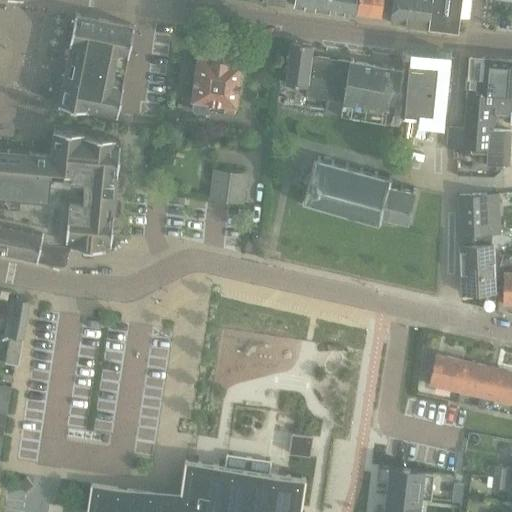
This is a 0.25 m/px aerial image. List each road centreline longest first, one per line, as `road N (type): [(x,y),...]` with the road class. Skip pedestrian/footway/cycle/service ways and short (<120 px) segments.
road 1 (residential): [(448,317),(189,262),(124,288),(75,289),(0,274)]
road 2 (tertiary): [(92,0),(460,44)]
road 3 (residential): [(448,317),(450,193),(437,175),(436,131),(456,115),(460,44)]
